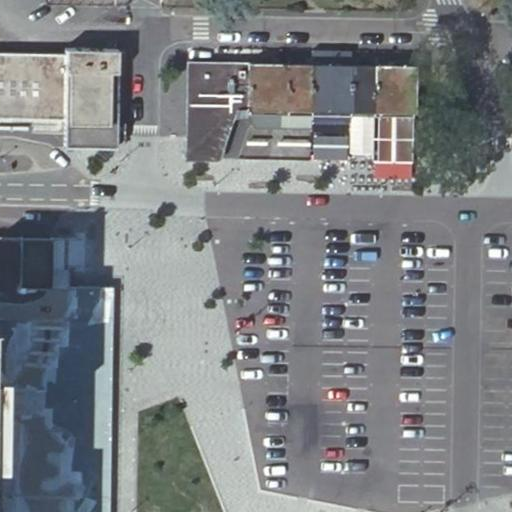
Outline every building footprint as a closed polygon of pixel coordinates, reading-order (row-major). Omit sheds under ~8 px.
[(64,113),(63,143),(69,143),(110,143),(117,143),(117,138),(117,132),(118,42),(65,42),(65,49),(0,46),(0,111),(25,112),(64,113)] [(351,55),(311,54),(311,63),(351,63),(351,55)] [(249,112),(249,61),(188,59),(187,156),(218,157),(237,112),(249,112)] [(249,61),(249,112),(249,119),(255,124),(287,125),(287,62),(249,61)] [(311,63),(287,62),(287,107),(287,125),(311,126),(312,120),(312,108),(311,63)] [(351,63),(311,63),(312,108),(312,120),(351,122),(351,109),(351,63)] [(351,63),(351,109),(374,109),(374,64),(351,63)] [(414,64),(374,64),(374,109),(414,110),(414,64)] [(351,109),(350,151),(373,151),(374,109),(351,109)] [(0,511),(93,511),(95,304),(68,301),(68,287),(67,262),(82,262),(82,232),(48,232),(0,231),(0,511)] [(112,288),(68,287),(68,301),(95,304),(112,303),(112,288)] [(109,511),(112,303),(95,304),(93,511),(109,511)]
